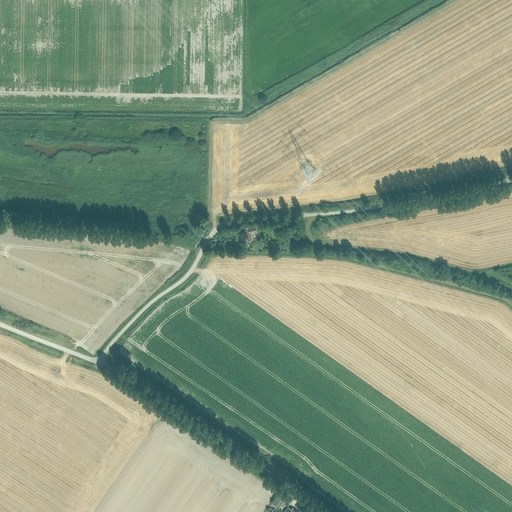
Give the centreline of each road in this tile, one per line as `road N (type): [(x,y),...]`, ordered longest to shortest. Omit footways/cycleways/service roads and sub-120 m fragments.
road 1 (unclassified): [(99,362),(149,303),(186,276),(226,223),(374,208),(511,179)]
road 2 (unclassified): [(322,511),(99,362)]
